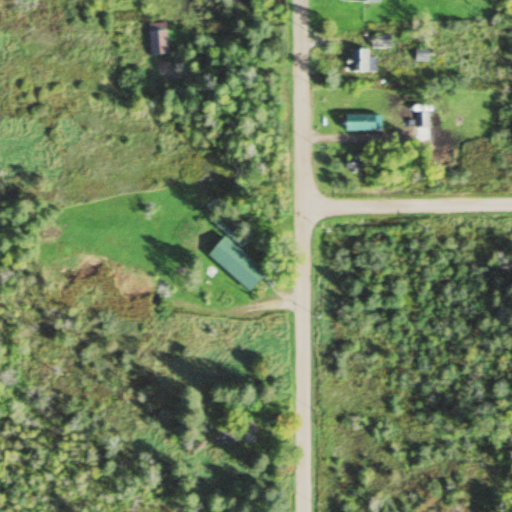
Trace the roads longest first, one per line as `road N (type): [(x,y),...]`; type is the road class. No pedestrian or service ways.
road 1 (residential): [(299,511),(297,0)]
road 2 (residential): [(511,204),(298,206)]
